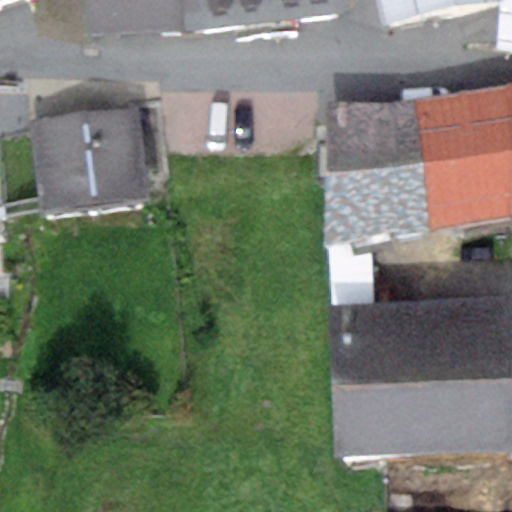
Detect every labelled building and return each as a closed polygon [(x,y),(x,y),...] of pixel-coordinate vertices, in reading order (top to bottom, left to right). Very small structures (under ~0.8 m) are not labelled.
[(0,0),(0,8),(23,0),(0,0)] [(88,0),(91,34),(194,32),(339,15),(337,0),(88,0)] [(383,0),(389,25),(507,3),(506,0),(383,0)] [(511,102),(401,117),(422,231),(511,216),(511,102)] [(401,117),(334,121),(329,248),(422,231),(401,117)] [(132,118),(38,129),(47,216),(143,207),(132,118)] [(373,309),(337,311),(344,459),(508,451),(503,340),(375,346),(373,309)]
